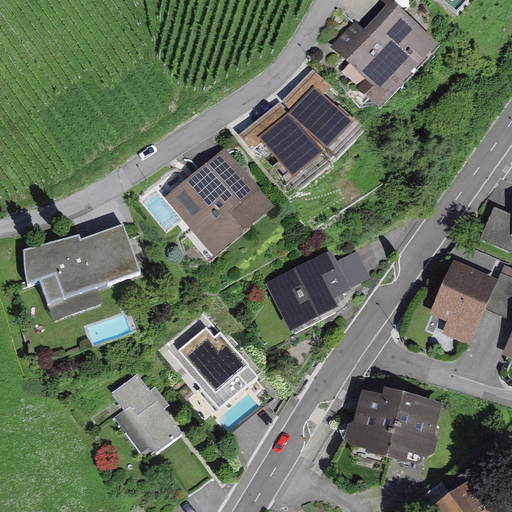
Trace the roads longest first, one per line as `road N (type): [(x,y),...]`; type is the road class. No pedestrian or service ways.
road 1 (tertiary): [(249,511),(511,121)]
road 2 (residential): [(331,0),(274,82),(133,176),(76,205),(0,228)]
